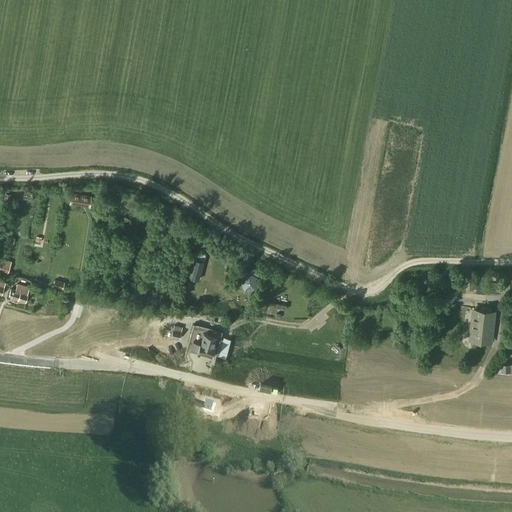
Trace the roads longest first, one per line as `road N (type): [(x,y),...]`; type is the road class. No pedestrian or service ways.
road 1 (track): [(0,180),(98,175),(161,188),(213,223),(361,294),(414,265),(444,263)]
road 2 (unclassified): [(511,437),(342,417),(170,372)]
road 3 (unclassified): [(0,358),(170,372)]
